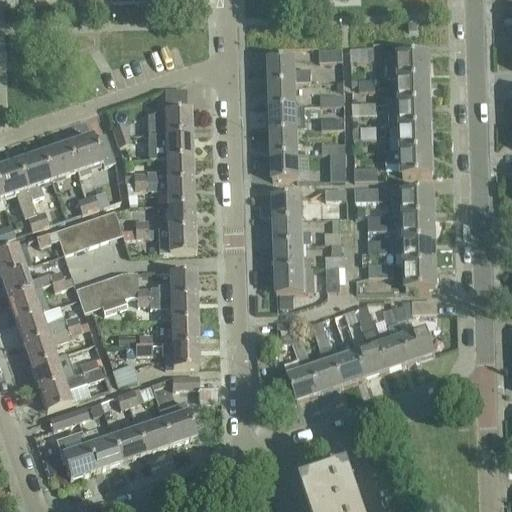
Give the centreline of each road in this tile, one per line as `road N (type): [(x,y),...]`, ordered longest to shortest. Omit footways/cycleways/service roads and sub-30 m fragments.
road 1 (residential): [(227,64),(240,464)]
road 2 (residential): [(485,380),(472,0)]
road 3 (residential): [(0,138),(227,64)]
road 4 (residential): [(340,430),(485,380)]
road 5 (residential): [(491,511),(485,380)]
